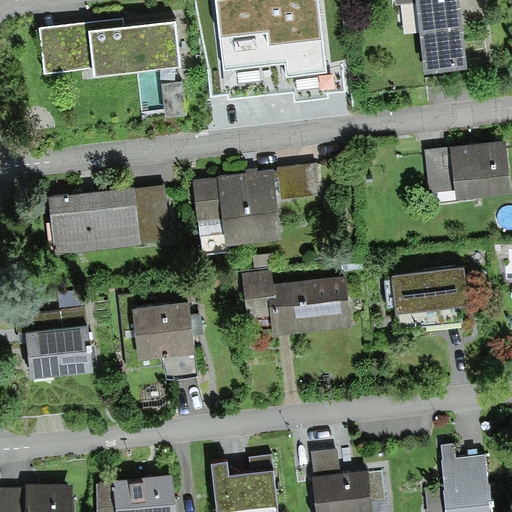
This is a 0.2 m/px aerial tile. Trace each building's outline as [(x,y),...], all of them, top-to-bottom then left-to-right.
[(318,0),(215,0),(224,63),(286,54),(288,69),(327,64),(318,0)] [(475,0),(403,0),(409,39),(429,36),(435,78),(485,71),(475,0)] [(122,14),(40,23),(46,68),(94,62),(94,69),(179,60),(174,13),(123,19),(122,14)] [(185,76),(163,81),(171,115),(192,110),(185,76)] [(511,142),(437,152),(443,205),(511,195),(511,142)] [(325,171),(201,187),(206,229),(233,225),(236,251),(301,243),(296,205),(328,201),(325,171)] [(178,182),(56,193),(62,256),(184,245),(178,182)] [(484,267),(404,275),(408,316),(488,308),(484,267)] [(278,279),(253,282),(257,314),(278,312),(281,343),(372,332),(366,280),(279,291),(278,279)] [(204,301),(144,309),(151,362),(211,354),(204,301)] [(100,324),(36,331),(41,377),(105,370),(100,324)] [(508,511),(495,441),(443,451),(454,511),(508,511)] [(395,511),(387,462),(317,473),(323,511),(395,511)] [(290,471),(221,476),(224,511),(250,511),(293,509),(290,471)] [(190,511),(187,473),(105,482),(108,511),(190,511)] [(86,511),(84,481),(5,487),(6,511),(86,511)]
